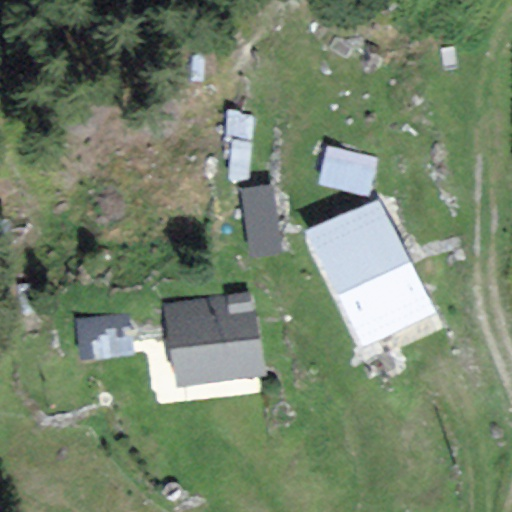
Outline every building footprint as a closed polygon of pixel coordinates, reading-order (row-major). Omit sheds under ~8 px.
[(367,188),(376,155),(333,143),(325,176),(367,188)] [(281,252),(278,201),(249,202),(252,254),(281,252)] [(380,207),(314,239),(368,352),(434,320),(380,207)] [(248,303),(172,315),(185,395),(261,383),(248,303)] [(78,319),(86,363),(135,354),(126,310),(78,319)]
